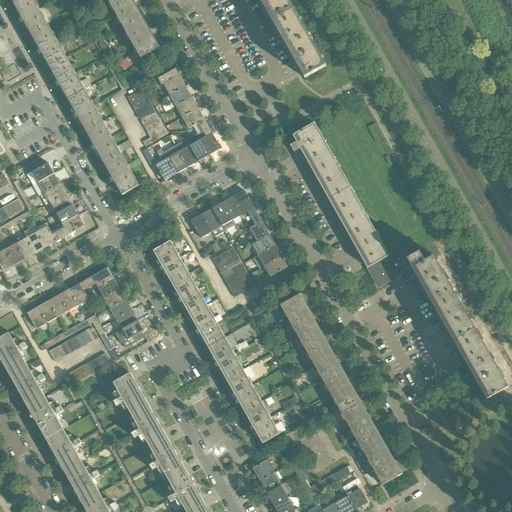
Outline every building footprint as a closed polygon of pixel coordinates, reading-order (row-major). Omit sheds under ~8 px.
[(24,22),(31,35),(48,26),(41,13),(38,7),(33,0),(18,0),(13,3),(21,17),(22,20),(24,22)] [(107,0),(111,6),(119,21),(128,36),(141,58),(160,48),(151,32),(134,2),(132,0),(107,0)] [(262,0),(271,14),(296,59),(294,60),(297,65),(299,64),(307,77),(326,66),(288,0),(262,0)] [(42,54),(49,67),(66,57),(59,45),(59,44),(56,39),(48,26),(31,35),(39,49),(41,52),(42,54)] [(125,59),(129,65),(129,66),(139,60),(135,54),(125,59)] [(66,57),(49,67),(54,74),(57,80),(57,81),(59,84),(60,86),(60,85),(60,86),(64,92),(68,99),(85,90),(81,83),(77,76),(75,73),(74,70),(66,58),(66,57)] [(96,64),(100,71),(105,67),(102,61),(96,64)] [(163,84),(170,96),(185,87),(186,87),(185,86),(179,76),(180,76),(179,75),(176,69),(158,78),(162,85),(163,84)] [(170,96),(176,107),(192,98),(191,97),(185,87),(170,96)] [(128,98),(130,103),(141,97),(145,94),(142,89),(128,98)] [(78,118),(86,131),(102,122),(95,109),(96,109),(92,103),(85,90),(68,99),(75,113),(77,116),(78,118)] [(130,103),(133,108),(144,102),(145,104),(149,102),(145,94),(141,97),(130,103)] [(176,107),(182,118),(198,109),(198,108),(192,98),(176,107)] [(133,108),(136,113),(147,107),(149,111),(153,108),(149,102),(145,104),(144,102),(133,108)] [(136,113),(139,118),(149,112),(149,111),(147,107),(136,113)] [(139,118),(142,123),(152,117),(153,118),(157,116),(153,108),(149,111),(149,112),(139,118)] [(189,129),(198,124),(198,123),(204,120),(198,109),(182,118),(189,129)] [(161,132),(151,138),(153,142),(168,134),(157,116),(153,118),(155,122),(158,127),(161,132)] [(142,123),(145,128),(155,122),(153,118),(152,117),(142,123)] [(198,136),(200,140),(209,155),(210,155),(212,154),(220,149),(221,149),(204,120),(198,123),(198,124),(204,133),(198,136)] [(96,150),(104,163),(121,154),(117,147),(113,141),(114,141),(110,135),(102,122),(86,131),(93,145),(95,148),(96,150)] [(145,128),(148,133),(158,127),(155,122),(145,128)] [(306,153),(338,210),(353,237),(359,248),(369,266),(367,268),(368,269),(369,268),(379,286),(399,274),(396,268),(408,262),(412,269),(414,267),(418,273),(478,380),(476,381),(479,386),(481,385),(489,398),(508,387),(433,256),(424,261),(423,259),(422,258),(422,257),(419,251),(418,252),(413,242),(393,254),(392,253),(388,256),(314,123),(295,134),(295,135),(296,135),(299,141),(296,143),(290,146),(294,153),(294,152),(297,158),(306,153)] [(158,127),(148,133),(151,138),(161,132),(158,127)] [(153,142),(151,138),(143,142),(145,147),(153,142)] [(129,140),(124,143),(127,150),(133,147),(133,146),(129,140)] [(200,140),(189,146),(198,162),(199,161),(209,155),(200,140)] [(189,146),(178,152),(187,168),(188,168),(188,167),(197,162),(198,162),(189,146)] [(147,149),(143,152),(148,161),(150,165),(155,162),(153,158),(148,149),(147,149)] [(178,152),(167,159),(176,174),(177,174),(186,168),(187,168),(178,152)] [(121,154),(104,163),(112,177),(111,177),(113,180),(114,182),(122,196),(139,186),(131,173),(132,173),(128,166),(128,167),(121,154)] [(33,172),(39,183),(55,174),(55,173),(54,174),(49,164),(49,163),(45,165),(41,159),(29,166),(33,172),(33,173),(33,172)] [(176,174),(167,159),(157,165),(157,164),(156,165),(165,181),(166,180),(165,180),(175,175),(176,174)] [(4,174),(0,176),(0,178),(5,187),(10,184),(4,174)] [(39,183),(45,193),(61,184),(60,184),(56,177),(54,174),(55,174),(39,183)] [(14,183),(18,190),(22,187),(18,180),(14,183)] [(45,193),(51,204),(67,194),(66,194),(60,185),(61,184),(45,193)] [(22,187),(18,190),(22,197),(26,194),(22,187)] [(248,211),(252,219),(258,216),(248,197),(244,191),(243,191),(238,195),(237,194),(233,197),(243,214),(248,211)] [(51,204),(57,214),(72,205),(73,205),(72,205),(66,195),(67,195),(67,194),(51,204)] [(23,199),(27,207),(31,204),(27,196),(23,199)] [(232,220),(243,214),(233,197),(229,199),(224,202),(223,203),(232,220)] [(18,199),(13,202),(19,212),(24,210),(18,199)] [(13,202),(8,205),(14,215),(19,212),(13,202)] [(222,226),(232,220),(223,203),(219,205),(213,208),(212,209),(222,226)] [(8,205),(3,208),(9,218),(14,215),(8,205)] [(62,225),(78,216),(79,215),(78,215),(72,205),(73,205),(57,214),(62,225)] [(28,209),(30,211),(32,215),(36,213),(32,206),(28,209)] [(3,208),(0,209),(0,215),(4,221),(9,218),(3,208)] [(221,226),(222,226),(212,209),(208,211),(203,214),(202,215),(211,232),(212,232),(215,237),(224,232),(221,226)] [(27,213),(20,217),(23,221),(30,217),(27,213)] [(202,238),(211,232),(202,215),(197,217),(198,217),(192,220),(191,221),(195,228),(194,228),(195,230),(196,230),(201,238),(202,238)] [(65,228),(59,232),(63,238),(84,226),(78,216),(62,225),(65,228)] [(248,238),(252,246),(270,236),(269,235),(266,229),(258,216),(252,219),(256,226),(250,229),(251,230),(249,231),(252,236),(248,238)] [(18,218),(11,222),(13,226),(20,222),(18,218)] [(9,223),(1,228),(3,232),(11,227),(9,223)] [(35,229),(37,232),(46,248),(56,242),(57,243),(57,242),(63,238),(59,232),(53,235),(46,223),(35,229)] [(37,232),(27,238),(36,254),(46,248),(46,249),(47,248),(46,248),(37,232)] [(160,238),(163,243),(170,240),(167,235),(160,238)] [(252,246),(258,256),(276,246),(275,245),(272,240),(270,236),(252,246)] [(27,238),(16,244),(26,260),(25,260),(32,256),(35,254),(36,255),(36,254),(27,238)] [(219,366),(226,380),(234,393),(235,395),(237,398),(252,425),(253,427),(255,430),(263,444),(280,434),(254,389),(254,388),(251,383),(236,357),(233,351),(218,325),(218,324),(214,319),(200,293),(196,287),(182,261),(178,255),(171,242),(154,251),(162,265),(163,268),(164,270),(180,297),(181,299),(182,302),(198,329),(199,331),(200,334),(216,361),(217,363),(219,366)] [(220,249),(217,243),(211,246),(215,252),(220,249)] [(16,244),(6,250),(15,266),(25,260),(25,261),(26,260),(16,244)] [(260,268),(264,266),(282,257),(281,255),(278,250),(276,246),(258,256),(254,258),(260,268)] [(228,251),(232,257),(237,255),(233,248),(228,251)] [(15,266),(6,250),(0,253),(0,265),(4,272),(5,272),(4,271),(14,266),(15,267),(15,266)] [(217,257),(218,257),(221,263),(228,259),(232,257),(228,251),(227,251),(218,256),(217,257)] [(237,255),(232,257),(228,259),(230,263),(239,259),(237,255)] [(213,260),(219,270),(231,264),(230,263),(228,259),(221,263),(218,257),(213,260)] [(282,257),(264,266),(270,277),(279,272),(281,271),(288,267),(287,266),(284,261),(282,257)] [(219,270),(222,275),(233,268),(241,263),(239,259),(230,263),(231,264),(219,270)] [(233,268),(235,272),(244,267),(241,263),(233,268)] [(224,280),(227,284),(238,277),(238,276),(246,271),(244,267),(235,272),(236,273),(224,280)] [(96,284),(98,287),(115,278),(114,278),(108,268),(87,280),(90,287),(96,284)] [(222,275),(224,280),(236,273),(235,272),(233,268),(222,275)] [(238,276),(238,277),(240,280),(244,278),(250,289),(255,286),(246,271),(238,276)] [(262,281),(256,271),(251,274),(257,284),(262,281)] [(227,284),(229,289),(240,283),(240,281),(240,280),(238,277),(227,284)] [(98,287),(104,298),(121,289),(120,288),(120,289),(114,279),(115,279),(115,278),(98,287)] [(240,283),(243,287),(246,291),(250,289),(244,278),(240,280),(240,281),(240,283)] [(87,289),(90,287),(87,280),(80,284),(80,283),(79,283),(80,284),(70,290),(79,305),(92,298),(87,289)] [(229,289),(232,294),(243,287),(240,283),(229,289)] [(243,287),(232,294),(234,298),(246,291),(243,287)] [(68,311),(79,305),(70,290),(69,289),(69,290),(60,295),(68,311)] [(104,298),(110,309),(126,300),(127,299),(126,299),(124,297),(120,289),(121,289),(104,298)] [(58,317),(68,311),(60,295),(59,295),(58,295),(59,296),(49,301),(58,317)] [(342,369),(326,342),(325,339),(308,309),(300,295),(281,306),(285,313),(294,328),(302,343),(311,358),(319,373),(327,388),(332,395),(335,400),(382,483),(401,473),(393,458),(376,429),(360,400),(359,399),(342,369)] [(110,309),(116,319),(132,310),(133,310),(132,309),(132,310),(126,300),(110,309)] [(47,323),(58,317),(49,301),(48,301),(48,302),(46,303),(39,307),(38,307),(47,323)] [(37,329),(47,323),(38,307),(38,308),(28,313),(32,321),(32,322),(33,324),(34,324),(37,329)] [(111,322),(117,333),(138,320),(137,320),(132,310),(116,319),(111,322)] [(138,320),(117,333),(115,334),(121,343),(121,344),(123,343),(126,348),(145,337),(142,332),(144,331),(143,331),(138,321),(138,320)] [(91,328),(86,331),(92,341),(97,339),(91,328)] [(86,331),(81,334),(87,344),(92,341),(86,331)] [(57,457),(60,464),(72,485),(73,487),(75,489),(75,490),(87,511),(110,511),(118,507),(115,503),(107,507),(107,506),(92,481),(92,480),(100,475),(97,471),(89,475),(89,474),(74,449),(74,448),(81,444),(79,439),(71,443),(71,442),(70,443),(56,416),(55,416),(63,411),(60,406),(53,411),(52,410),(38,385),(38,384),(45,380),(42,375),(35,379),(34,379),(20,353),(20,352),(27,348),(24,343),(17,347),(16,347),(9,333),(0,338),(0,357),(1,359),(2,362),(3,362),(18,388),(18,389),(19,391),(20,394),(21,393),(21,394),(36,420),(36,421),(37,423),(38,425),(39,425),(54,453),(55,455),(56,458),(57,457)] [(81,334),(76,337),(82,347),(87,344),(81,334)] [(76,337),(70,340),(76,350),(82,347),(76,337)] [(70,340),(65,343),(71,353),(76,350),(70,340)] [(65,343),(60,346),(66,356),(71,353),(65,343)] [(60,346),(55,349),(61,359),(66,356),(60,346)] [(119,358),(113,348),(109,351),(115,361),(119,358)] [(61,359),(55,349),(49,352),(55,362),(61,359)] [(105,353),(100,356),(106,367),(111,364),(105,353)] [(100,356),(95,359),(101,369),(106,367),(100,356)] [(95,359),(90,362),(96,372),(101,369),(95,359)] [(90,362),(85,365),(91,375),(96,372),(90,362)] [(85,365),(80,368),(86,378),(91,375),(85,365)] [(250,366),(245,368),(249,377),(254,375),(250,366)] [(80,368),(75,371),(80,381),(86,378),(80,368)] [(75,371),(69,374),(75,384),(80,381),(75,371)] [(209,511),(195,488),(196,488),(194,485),(193,483),(177,456),(176,453),(175,451),(174,451),(159,424),(158,422),(157,419),(156,419),(141,392),(140,389),(139,387),(138,387),(130,373),(114,383),(121,396),(121,397),(114,401),(116,406),(124,402),(139,428),(139,429),(132,433),(134,438),(142,434),(157,460),(157,461),(150,465),(152,470),(160,465),(160,466),(161,466),(175,492),(176,493),(168,497),(170,500),(171,502),(178,498),(179,498),(186,511),(209,511)] [(75,384),(69,374),(64,377),(69,387),(75,384)] [(287,457),(291,464),(296,461),(289,448),(279,454),(282,460),(287,457)] [(260,481),(274,474),(267,461),(253,468),(260,480),(260,481)] [(291,464),(298,476),(303,473),(296,461),(291,464)] [(347,467),(335,474),(338,479),(350,472),(347,467)] [(300,483),(303,488),(308,485),(306,481),(307,480),(303,473),(298,476),(301,482),(300,483)] [(267,493),(281,486),(274,474),(260,481),(260,482),(261,481),(267,493)] [(335,474),(322,481),(325,486),(338,479),(335,474)] [(322,481),(312,487),(315,492),(325,486),(322,481)] [(281,486),(267,493),(267,494),(268,494),(274,505),(274,506),(287,498),(292,495),(285,483),(281,486)] [(303,488),(307,495),(312,493),(312,492),(310,488),(308,485),(303,488)] [(343,490),(347,497),(355,510),(355,509),(367,503),(360,490),(357,485),(350,489),(349,486),(343,490)] [(312,493),(307,495),(311,503),(316,500),(313,494),(315,493),(315,492),(312,487),(310,488),(312,492),(312,493)] [(347,497),(335,503),(340,511),(350,511),(354,510),(355,510),(347,497)] [(290,511),(294,510),(287,498),(274,506),(275,506),(278,511),(290,511)] [(340,511),(335,503),(323,511),(340,511)]
